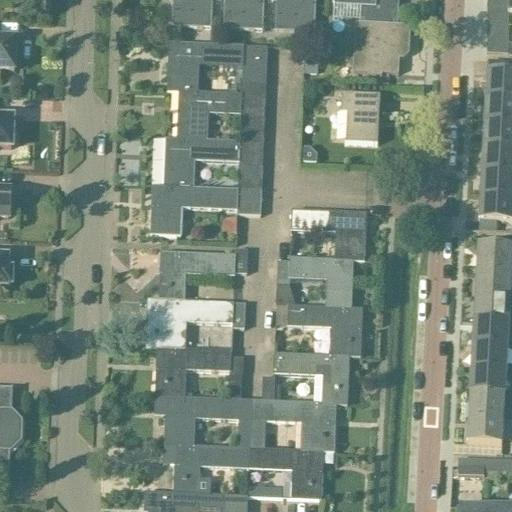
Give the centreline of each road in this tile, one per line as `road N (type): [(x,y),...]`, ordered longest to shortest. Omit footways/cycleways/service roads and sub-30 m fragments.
road 1 (residential): [(81,511),(68,484),(92,126),(79,108),(84,0)]
road 2 (residential): [(423,511),(450,0)]
